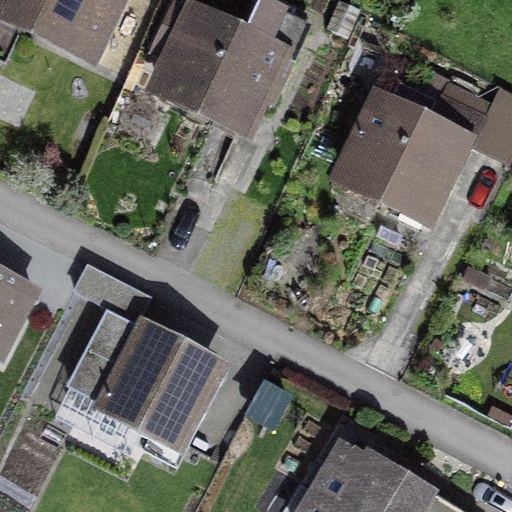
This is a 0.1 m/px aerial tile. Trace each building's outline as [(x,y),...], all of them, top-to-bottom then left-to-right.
[(0,0),(0,65),(3,67),(22,28),(90,61),(120,0),(0,0)] [(240,132),(276,59),(292,67),(311,30),(262,6),(245,42),(197,19),(161,93),(240,132)] [(425,219),(460,146),(470,150),(491,106),(448,85),(427,128),(380,106),(344,180),(425,219)] [(32,295),(0,278),(0,356),(0,357),(32,295)] [(73,385),(154,430),(144,450),(176,467),(187,446),(177,440),(215,373),(111,316),(73,385)] [(457,511),(371,459),(367,466),(345,452),(306,511),(457,511)]
